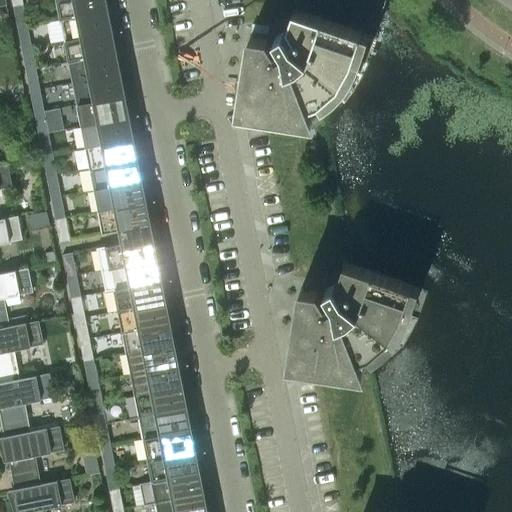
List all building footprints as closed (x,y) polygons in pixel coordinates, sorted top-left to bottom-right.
[(56,0),(60,19),(106,10),(106,11),(108,11),(107,10),(110,9),(107,0),(56,0)] [(24,9),(15,11),(18,27),(28,25),(24,9)] [(106,10),(60,19),(64,40),(110,31),(110,33),(112,32),(111,31),(114,30),(110,9),(107,10),(108,11),(106,11),(106,10)] [(357,69),(360,61),(353,59),(362,32),(294,9),(289,25),(291,30),(285,33),(284,31),(275,37),(276,39),(270,42),(268,38),(250,35),(240,102),(268,106),(266,114),(298,119),(295,110),(320,100),(339,84),(345,89),(350,81),(357,69)] [(28,25),(18,27),(21,44),(31,42),(28,25)] [(110,31),(64,40),(68,61),(114,52),(114,54),(116,53),(116,52),(118,52),(114,30),(111,31),(112,32),(110,33),(110,31)] [(33,52),(23,54),(26,70),(36,68),(33,52)] [(114,52),(68,61),(73,83),(118,74),(118,75),(120,74),(120,73),(122,73),(118,52),(116,52),(116,53),(114,54),(114,52)] [(36,68),(26,70),(29,86),(39,84),(36,68)] [(118,74),(73,83),(77,104),(122,95),(123,97),(125,96),(124,95),(126,94),(122,73),(120,73),(120,74),(118,75),(118,74)] [(41,94),(31,96),(35,113),(44,111),(41,94)] [(122,95),(77,104),(81,125),(127,116),(127,118),(129,118),(128,116),(131,116),(126,94),(124,95),(125,96),(123,97),(122,95)] [(44,111),(35,113),(38,129),(48,127),(44,111)] [(127,116),(81,125),(85,147),(131,138),(131,139),(133,139),(133,137),(135,137),(131,116),(128,116),(129,118),(127,118),(127,116)] [(0,133),(2,133),(1,128),(8,127),(6,117),(0,118),(0,133)] [(50,137),(40,139),(43,155),(53,153),(50,137)] [(131,138),(85,147),(90,168),(135,159),(135,160),(137,160),(137,159),(139,158),(135,137),(133,137),(133,139),(131,139),(131,138)] [(53,153),(43,155),(46,172),(56,170),(53,153)] [(135,159),(90,168),(94,189),(139,180),(139,182),(141,181),(141,180),(143,179),(139,158),(137,159),(137,160),(135,160),(135,159)] [(0,163),(0,188),(12,186),(8,162),(0,163)] [(58,179),(48,181),(51,198),(61,196),(58,179)] [(139,180),(94,189),(98,210),(143,201),(144,203),(146,202),(145,201),(147,201),(143,179),(141,180),(141,181),(139,182),(139,180)] [(61,196),(51,198),(55,214),(64,212),(61,196)] [(152,224),(147,201),(145,201),(146,202),(144,203),(143,201),(98,210),(103,234),(119,230),(152,224)] [(46,210),(36,212),(38,221),(48,219),(46,210)] [(0,218),(0,242),(23,238),(18,215),(0,218)] [(66,222),(57,224),(60,242),(70,240),(66,222)] [(159,258),(152,224),(119,230),(122,242),(97,247),(97,248),(102,270),(159,258)] [(56,250),(46,252),(48,264),(58,262),(56,250)] [(72,252),(63,254),(67,276),(77,274),(72,252)] [(159,258),(102,270),(105,289),(105,290),(105,291),(114,289),(163,279),(159,258)] [(407,322),(410,314),(403,312),(413,285),(345,262),(339,279),(341,283),(335,286),(335,285),(325,290),(326,292),(320,295),(318,291),(301,289),(291,355),(318,359),(317,368),(348,372),(345,364),(370,354),(390,337),(395,342),(401,334),(407,322)] [(0,272),(0,327),(10,326),(4,297),(33,291),(29,267),(0,272)] [(78,279),(68,281),(71,298),(81,296),(78,279)] [(163,279),(114,289),(118,310),(167,301),(163,279)] [(81,296),(71,298),(74,314),(84,312),(81,296)] [(167,301),(118,310),(122,332),(171,322),(167,301)] [(39,320),(10,326),(0,327),(0,382),(20,378),(14,349),(44,343),(39,320)] [(86,322),(76,324),(80,340),(89,338),(86,322)] [(171,322),(122,332),(126,353),(176,343),(171,322)] [(89,338),(80,340),(83,356),(93,354),(89,338)] [(176,343),(126,353),(130,374),(180,364),(176,343)] [(95,364),(85,366),(88,382),(98,380),(95,364)] [(180,364),(130,374),(135,395),(184,385),(180,364)] [(20,378),(0,382),(0,413),(5,436),(31,431),(25,402),(54,396),(49,373),(20,378)] [(98,380),(88,382),(91,399),(101,397),(98,380)] [(184,385),(135,395),(139,417),(188,407),(184,385)] [(103,407),(93,409),(96,425),(106,423),(103,407)] [(188,407),(139,417),(143,438),(192,428),(188,407)] [(106,423),(96,425),(100,441),(109,439),(106,423)] [(60,425),(31,431),(5,436),(0,436),(0,444),(5,460),(9,459),(15,489),(41,483),(35,454),(64,449),(60,425)] [(192,428),(143,438),(147,459),(197,450),(192,428)] [(112,450),(102,451),(105,468),(115,466),(112,450)] [(197,450),(147,459),(152,481),(201,471),(197,450)] [(98,464),(85,466),(86,475),(99,472),(98,464)] [(115,466),(105,468),(108,484),(118,482),(115,466)] [(201,471),(152,481),(156,502),(205,492),(201,471)] [(41,483),(15,489),(8,490),(15,511),(46,511),(46,507),(75,501),(70,478),(41,483)] [(120,492),(110,494),(113,510),(123,508),(120,492)] [(208,511),(205,492),(156,502),(157,511),(208,511)]
